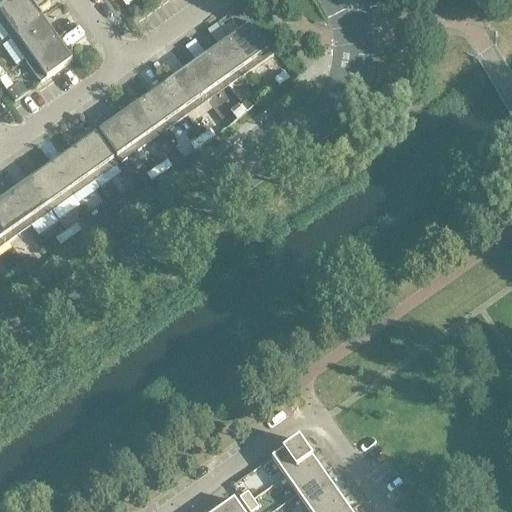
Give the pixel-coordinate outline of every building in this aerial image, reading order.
[(0,0),(0,15),(21,0),(0,0)] [(41,19),(27,0),(21,0),(0,15),(0,23),(5,28),(9,39),(9,40),(9,41),(41,19)] [(133,7),(128,11),(134,19),(141,14),(137,8),(133,7)] [(227,16),(240,34),(241,36),(231,43),(230,41),(229,42),(251,73),(252,72),(251,72),(259,63),(271,58),(271,59),(273,57),(239,8),(227,16)] [(56,40),(41,19),(9,41),(10,42),(11,41),(20,50),(25,61),(24,62),(25,63),(56,40)] [(72,63),(56,40),(25,63),(25,64),(26,63),(35,71),(40,83),(39,83),(40,85),(72,63)] [(251,73),(229,42),(207,57),(229,88),(230,88),(230,87),(238,78),(249,73),(250,74),(251,73)] [(229,88),(207,57),(185,72),(208,104),(209,103),(208,102),(216,93),(228,88),(228,89),(229,88)] [(208,104),(185,72),(164,87),(186,119),(187,118),(187,117),(195,108),(206,104),(207,104),(208,104)] [(274,82),(279,88),(289,80),(284,74),(274,82)] [(12,87),(5,76),(0,79),(0,83),(6,91),(12,87)] [(21,83),(9,92),(16,101),(28,93),(21,83)] [(186,119),(164,87),(142,103),(164,134),(165,133),(173,123),(185,119),(186,119)] [(252,99),(242,107),(247,113),(257,105),(252,99)] [(164,134),(142,103),(121,118),(143,149),(144,148),(143,148),(152,139),(163,134),(163,135),(164,134)] [(247,113),(242,107),(232,114),(237,121),(247,113)] [(143,149),(121,118),(98,134),(120,165),(122,164),(122,163),(130,154),(141,149),(142,150),(143,149)] [(210,131),(200,138),(204,145),(215,138),(210,131)] [(95,136),(93,137),(73,152),(95,183),(96,182),(95,182),(103,173),(115,168),(115,169),(117,167),(95,136)] [(204,145),(200,138),(189,146),(194,152),(204,145)] [(95,183),(73,152),(51,167),(73,198),(74,198),(74,197),(82,188),(93,183),(94,184),(95,183)] [(167,162),(157,169),(161,176),(172,168),(167,162)] [(73,198),(51,167),(29,182),(52,214),(53,213),(52,212),(60,203),(72,198),(72,199),(73,198)] [(161,176),(157,169),(146,176),(151,183),(161,176)] [(140,178),(133,182),(139,190),(147,184),(143,178),(140,178)] [(52,214),(29,182),(8,197),(30,229),(31,228),(30,227),(39,218),(50,214),(51,214),(52,214)] [(119,196),(108,203),(113,209),(123,202),(119,196)] [(30,229),(8,197),(0,202),(0,232),(8,244),(9,243),(17,233),(29,229),(30,229)] [(113,209),(108,203),(98,210),(103,217),(113,209)] [(76,226),(65,233),(70,240),(80,232),(76,226)] [(8,244),(0,232),(0,246),(7,244),(7,245),(8,244)] [(70,240),(65,233),(55,240),(60,247),(70,240)] [(33,256),(22,264),(27,270),(37,263),(33,256)] [(27,270),(22,264),(12,271),(17,278),(27,270)] [(31,275),(37,270),(35,266),(29,271),(31,275)] [(415,344),(408,334),(392,345),(399,355),(415,344)] [(312,460),(299,441),(271,460),(284,479),(312,460)] [(324,478),(312,460),(284,479),(297,497),(324,478)] [(312,511),(337,495),(324,478),(297,497),(307,511),(312,511)] [(247,494),(239,499),(245,507),(253,501),(247,494)] [(348,511),(337,495),(312,511),(348,511)] [(254,511),(258,509),(253,501),(245,507),(248,511),(254,511)] [(240,511),(234,502),(219,511),(240,511)]
